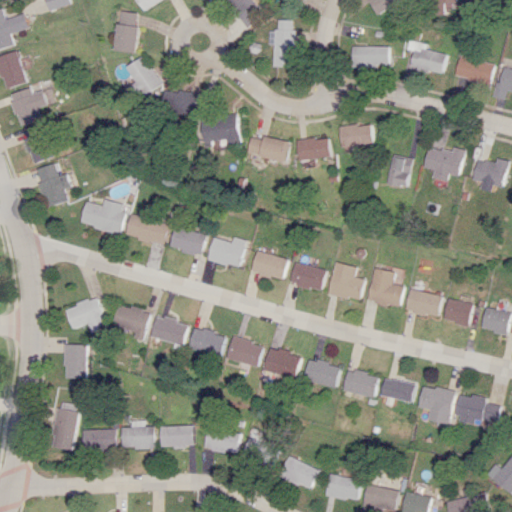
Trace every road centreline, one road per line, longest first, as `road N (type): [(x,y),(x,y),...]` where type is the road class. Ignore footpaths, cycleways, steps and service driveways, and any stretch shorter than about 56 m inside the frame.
road 1 (residential): [(511,369),(72,254),(23,255)]
road 2 (residential): [(3,511),(28,325),(23,255),(0,178)]
road 3 (residential): [(511,126),(378,94),(290,107),(216,59)]
road 4 (residential): [(283,511),(214,482),(8,487)]
road 5 (residential): [(209,61),(216,59),(215,31),(186,23),(177,35),(183,55),(209,61)]
